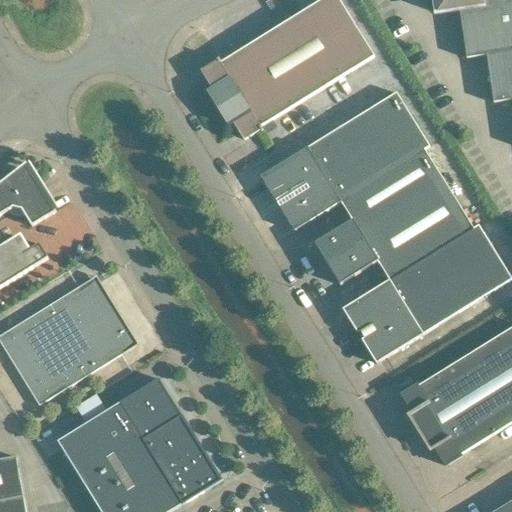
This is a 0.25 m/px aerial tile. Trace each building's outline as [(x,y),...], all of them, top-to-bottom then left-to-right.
[(262,128),(375,58),(338,0),(324,0),(221,64),(219,60),(217,61),(219,63),(203,73),(213,90),(208,93),(230,127),(234,124),(245,141),(261,131),(262,133),(264,132),(262,128)] [(511,0),(435,0),(438,15),(460,12),(467,60),(487,57),(494,104),(511,101),(511,0)] [(341,204),(425,152),(431,149),(397,94),(261,178),(295,233),(341,204)] [(390,282),(474,230),(443,180),(425,152),(341,204),(353,223),(315,246),(341,287),(378,264),(390,282)] [(436,162),(446,179),(456,172),(446,156),(436,162)] [(27,164),(0,185),(0,217),(13,210),(22,212),(32,228),(57,213),(56,212),(54,213),(35,181),(32,178),(29,175),(25,173),(21,171),(27,166),(27,164)] [(474,230),(390,282),(343,311),(358,335),(360,333),(365,340),(362,342),(377,366),(511,281),(511,279),(479,227),(474,230)] [(0,291),(49,261),(40,246),(27,254),(21,243),(22,242),(21,241),(0,254),(0,291)] [(139,348),(97,279),(0,337),(0,341),(39,407),(139,348)] [(462,456),(511,425),(511,330),(430,381),(420,388),(419,387),(403,397),(414,414),(409,417),(431,453),(436,450),(447,468),(463,457),(462,456)] [(182,418),(160,381),(58,444),(100,511),(174,511),(183,507),(223,482),(184,417),(182,418)] [(17,459),(0,461),(0,500),(24,497),(17,459)] [(0,511),(26,511),(24,497),(0,500),(0,511)]
